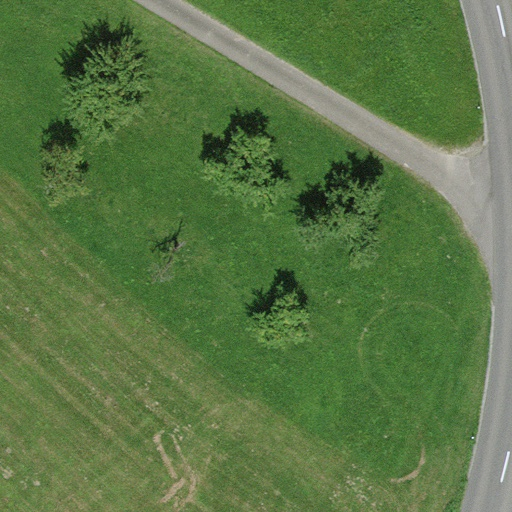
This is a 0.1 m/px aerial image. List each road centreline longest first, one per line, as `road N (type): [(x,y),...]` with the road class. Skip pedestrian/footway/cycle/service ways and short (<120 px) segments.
road 1 (tertiary): [(492,0),(511,61),(511,446),(496,511)]
road 2 (track): [(511,231),(441,172),(154,0)]
